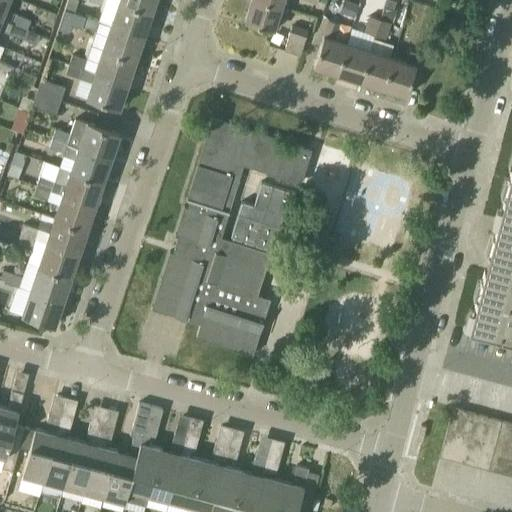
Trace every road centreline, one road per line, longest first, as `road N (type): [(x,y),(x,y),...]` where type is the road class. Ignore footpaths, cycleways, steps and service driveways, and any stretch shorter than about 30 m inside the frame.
road 1 (residential): [(80,371),(185,66)]
road 2 (residential): [(390,455),(80,371)]
road 3 (residential): [(390,455),(473,149)]
road 4 (residential): [(473,149),(185,66)]
road 5 (residential): [(473,149),(511,6)]
